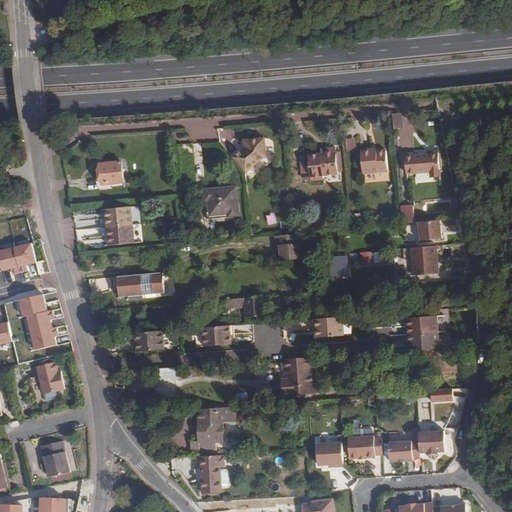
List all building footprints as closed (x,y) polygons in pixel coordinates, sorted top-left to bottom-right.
[(412,112),(395,112),(396,143),(412,143),(412,112)] [(246,147),(233,158),(246,173),(267,156),(265,138),(245,139),(246,147)] [(358,150),(357,138),(348,138),(348,151),(358,150)] [(309,156),(311,178),(311,180),(323,179),(323,175),(338,173),(336,148),(324,150),(324,154),(309,156)] [(374,148),(362,149),(364,173),(388,171),(386,148),(374,149),(374,148)] [(404,152),(407,174),(429,171),(430,177),(440,176),(437,148),(425,149),(426,153),(413,154),(412,151),(404,152)] [(303,179),(311,178),(309,156),(301,157),(303,179)] [(100,185),(124,183),(122,162),(101,164),(102,177),(97,178),(99,185),(100,185)] [(229,218),(207,220),(208,235),(239,232),(238,217),(240,217),(237,188),(204,191),(205,202),(209,201),(211,216),(228,214),(229,218)] [(207,220),(229,218),(228,214),(211,216),(209,201),(205,202),(207,220)] [(415,204),(402,205),(404,222),(417,221),(415,204)] [(109,227),(136,224),(134,206),(108,208),(109,227)] [(270,224),(277,223),(276,213),(268,214),(270,224)] [(365,217),(352,218),(353,226),(365,224),(365,217)] [(440,220),(419,222),(421,240),(442,238),(440,220)] [(137,242),(136,224),(109,227),(111,245),(137,242)] [(300,234),(295,234),(276,236),(277,245),(280,245),(281,253),(281,260),(302,258),(300,234)] [(31,240),(14,244),(21,273),(29,271),(27,265),(36,263),(31,240)] [(14,244),(0,247),(0,261),(2,271),(12,269),(13,275),(21,273),(14,244)] [(438,245),(413,247),(415,275),(440,272),(438,245)] [(382,265),(382,251),(362,252),(362,265),(382,265)] [(361,252),(351,253),(351,265),(361,265),(361,252)] [(337,255),(338,276),(350,275),(349,255),(337,255)] [(143,274),(118,276),(119,297),(129,296),(129,299),(144,298),(144,295),(166,293),(164,272),(143,274)] [(48,311),(44,294),(20,300),(24,317),(28,315),(48,311)] [(278,295),(226,299),(227,309),(245,307),(246,318),(266,316),(265,307),(279,306),(278,295)] [(28,315),(32,333),(53,328),(52,319),(56,318),(54,309),(48,311),(28,315)] [(443,348),(441,315),(412,316),(413,350),(443,348)] [(341,316),(315,318),(317,336),(342,334),(341,316)] [(385,319),(386,326),(406,325),(405,318),(385,319)] [(0,344),(12,342),(8,322),(0,323),(0,344)] [(223,325),(198,327),(199,345),(225,343),(223,325)] [(406,325),(384,327),(385,344),(387,344),(411,343),(409,325),(406,325)] [(53,328),(32,333),(36,350),(57,345),(55,336),(59,335),(57,327),(53,328)] [(158,330),(132,332),(134,350),(159,348),(158,330)] [(407,343),(387,344),(388,352),(408,351),(407,343)] [(316,394),(314,358),(282,360),(283,370),(285,370),(286,378),(287,396),(316,394)] [(57,361),(38,365),(45,393),(66,388),(63,376),(60,377),(59,370),(57,361)] [(183,366),(161,368),(161,376),(178,378),(184,378),(183,366)] [(420,400),(421,414),(428,413),(428,400),(420,400)] [(236,407),(199,409),(200,441),(191,441),(191,450),(216,449),(216,442),(224,442),(224,423),(237,423),(236,407)] [(444,432),(419,434),(421,453),(428,452),(428,454),(438,453),(438,452),(446,451),(444,432)] [(377,455),(384,454),(383,437),(376,437),(376,436),(350,437),(351,458),(377,457),(377,455)] [(413,459),(421,458),(421,453),(420,440),(389,443),(390,461),(414,460),(413,459)] [(336,466),(345,465),(344,442),(319,443),(320,464),(330,464),(336,463),(336,466)] [(45,449),(52,477),(72,472),(66,443),(45,449)] [(0,453),(0,452),(0,488),(9,487),(0,453)] [(224,455),(201,456),(203,494),(222,493),(220,468),(225,467),(224,455)] [(69,511),(70,500),(44,499),(43,511),(69,511)] [(334,511),(333,500),(313,502),(312,503),(304,504),(305,511),(334,511)] [(434,511),(434,508),(433,502),(418,504),(418,503),(408,504),(408,505),(400,506),(400,511),(434,511)] [(468,511),(467,503),(434,508),(434,511),(468,511)]
